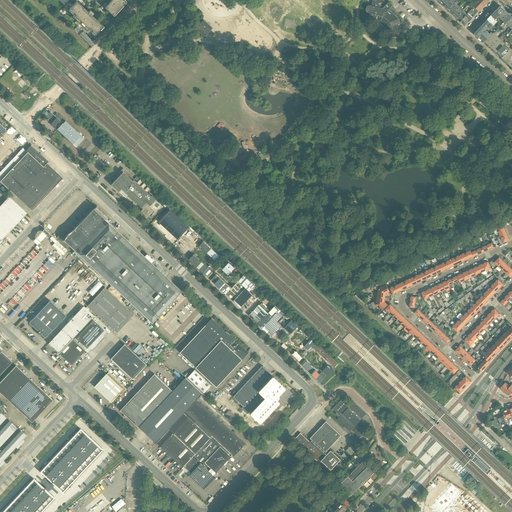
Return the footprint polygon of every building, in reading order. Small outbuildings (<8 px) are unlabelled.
[(116,0),(111,0),(111,1),(119,9),(122,6),(116,0)] [(395,29),(401,28),(399,24),(402,23),(401,19),(403,18),(391,7),(392,7),(392,6),(392,5),(392,4),(391,3),(390,3),(389,3),(388,3),(387,3),(387,4),(383,0),(382,0),(373,0),(372,6),(371,6),(370,6),(369,6),(368,6),(367,7),(366,8),(366,9),(366,10),(366,11),(367,11),(367,12),(368,12),(368,13),(369,13),(368,18),(376,20),(377,20),(378,21),(379,21),(380,21),(381,21),(382,22),(385,25),(386,28),(388,35),(393,33),(393,30),(395,30),(395,29)] [(448,0),(444,6),(448,10),(455,2),(452,0),(448,0)] [(483,6),(476,0),(475,0),(474,2),(475,3),(472,5),(470,3),(468,5),(472,9),(468,13),(471,15),(473,13),(475,15),(483,6)] [(69,9),(76,15),(83,7),(80,4),(77,2),(76,1),(73,4),(69,9)] [(111,1),(107,4),(116,12),(119,9),(111,1)] [(448,10),(452,14),(459,6),(455,2),(448,10)] [(116,12),(107,4),(105,3),(102,6),(113,16),(116,12)] [(452,14),(456,18),(463,10),(459,6),(452,14)] [(491,15),(495,19),(497,17),(504,10),(501,6),(499,6),(491,15)] [(88,29),(89,28),(96,20),(93,16),(91,15),(93,13),(90,10),(88,12),(87,11),(83,7),(76,15),(75,16),(88,29)] [(456,18),(460,21),(467,14),(463,10),(456,18)] [(504,10),(497,17),(500,21),(502,20),(508,13),(504,10)] [(63,15),(59,11),(57,14),(62,20),(65,17),(64,15),(63,15)] [(508,13),(502,20),(504,21),(500,26),(502,27),(511,17),(508,13)] [(467,14),(460,21),(465,26),(472,18),(467,14)] [(487,19),(493,25),(497,21),(495,19),(491,15),(487,19)] [(510,27),(511,25),(511,17),(502,27),(504,29),(508,25),(510,27)] [(493,34),(493,33),(497,29),(496,28),(495,27),(493,25),(487,19),(480,26),(485,31),(486,30),(489,33),(490,32),(492,32),(493,34)] [(96,20),(89,28),(96,34),(100,29),(103,26),(102,25),(99,23),(96,20)] [(204,21),(200,25),(208,32),(211,27),(204,21)] [(473,34),(478,38),(485,31),(480,26),(473,34)] [(393,33),(388,35),(389,37),(394,36),(396,38),(398,38),(399,37),(400,35),(399,33),(397,33),(396,32),(396,33),(395,30),(393,30),(393,33)] [(484,41),(485,42),(493,34),(492,32),(490,32),(489,33),(486,30),(485,31),(478,38),(483,43),(484,41)] [(79,35),(86,42),(90,38),(83,31),(79,35)] [(485,42),(490,47),(498,39),(494,35),(495,34),(493,33),(493,34),(485,42)] [(490,47),(496,52),(504,43),(503,42),(502,42),(498,39),(490,47)] [(496,52),(501,58),(509,49),(505,45),(506,45),(504,43),(496,52)] [(140,53),(141,47),(136,44),(131,46),(130,52),(135,55),(140,53)] [(501,58),(507,63),(511,57),(511,52),(509,49),(501,58)] [(51,124),(76,147),(84,138),(72,127),(66,121),(65,120),(64,119),(63,118),(62,118),(62,117),(61,117),(61,116),(60,116),(60,115),(59,115),(58,114),(56,117),(50,112),(45,118),(51,124)] [(264,151),(263,149),(258,155),(261,157),(273,141),(271,139),(266,145),(268,146),(264,151)] [(0,180),(0,181),(8,189),(32,211),(63,178),(47,163),(48,162),(42,155),(41,153),(40,154),(31,145),(26,151),(27,152),(0,180)] [(226,153),(240,167),(242,165),(235,158),(240,153),(235,148),(229,153),(228,151),(226,153)] [(253,152),(243,155),(240,157),(242,162),(255,157),(253,152)] [(118,177),(115,180),(111,184),(118,191),(119,190),(126,197),(128,195),(140,206),(138,208),(140,211),(147,218),(154,211),(149,206),(147,204),(149,205),(156,199),(152,195),(151,196),(133,180),(132,181),(130,179),(132,176),(123,168),(117,174),(118,175),(117,176),(118,177)] [(9,196),(0,205),(0,212),(6,218),(18,205),(9,196)] [(18,205),(6,218),(15,226),(27,213),(18,205)] [(108,222),(108,223),(111,219),(96,205),(93,208),(83,219),(98,233),(108,222)] [(160,223),(166,228),(172,234),(183,222),(177,216),(171,210),(167,215),(160,223)] [(6,218),(0,223),(0,236),(3,239),(15,226),(6,218)] [(63,240),(111,285),(131,264),(127,260),(123,257),(120,253),(116,250),(113,246),(109,243),(105,240),(102,236),(98,233),(83,219),(63,240)] [(108,222),(98,233),(102,236),(111,226),(108,223),(108,222)] [(189,227),(183,222),(172,234),(178,239),(189,227)] [(495,233),(495,234),(505,230),(502,224),(492,228),(493,230),(496,229),(497,232),(495,233)] [(115,229),(111,226),(102,236),(105,240),(115,229)] [(42,231),(44,233),(49,238),(51,236),(44,229),(42,231)] [(119,233),(115,229),(105,240),(109,243),(119,233)] [(498,240),(501,238),(507,235),(505,230),(495,234),(498,240)] [(122,236),(119,233),(109,243),(113,246),(122,236)] [(507,235),(501,238),(503,243),(510,240),(507,235)] [(126,239),(122,236),(113,246),(116,250),(126,239)] [(116,250),(120,253),(130,243),(126,239),(116,250)] [(54,243),(64,253),(67,250),(56,241),(54,243)] [(215,260),(219,256),(203,241),(202,242),(202,243),(200,245),(204,250),(209,255),(215,260)] [(488,241),(485,243),(488,250),(494,247),(492,242),(489,244),(488,241)] [(120,253),(123,257),(133,246),(130,243),(120,253)] [(480,245),(475,247),(478,254),(483,252),(481,247),(480,245)] [(123,257),(127,260),(137,250),(133,246),(123,257)] [(127,260),(131,264),(141,253),(137,250),(127,260)] [(470,250),(465,252),(468,259),(473,257),(471,252),(470,250)] [(459,255),(463,262),(468,259),(465,252),(461,254),(459,255)] [(141,253),(131,264),(111,285),(151,322),(181,291),(141,253)] [(211,274),(215,270),(209,265),(207,268),(202,263),(201,262),(196,257),(193,254),(189,259),(192,263),(198,268),(202,272),(208,277),(211,274)] [(455,257),(450,259),(453,266),(458,264),(455,257)] [(493,262),(497,266),(503,260),(499,257),(493,262)] [(497,266),(501,270),(507,264),(503,260),(497,266)] [(445,261),(440,264),(443,271),(449,268),(445,261)] [(488,261),(482,264),(486,271),(491,268),(488,261)] [(223,269),(229,275),(232,271),(231,271),(234,268),(229,263),(227,265),(224,263),(223,265),(224,268),(223,269)] [(440,264),(434,267),(437,274),(443,271),(440,264)] [(482,264),(478,266),(481,273),(482,272),(486,271),(482,264)] [(501,270),(505,274),(511,268),(507,264),(501,270)] [(481,273),(478,266),(473,268),(478,278),(476,275),(481,273)] [(434,267),(429,269),(432,276),(437,274),(434,267)] [(473,268),(467,271),(470,278),(474,276),(475,279),(478,278),(473,268)] [(429,269),(423,272),(427,279),(432,276),(429,269)] [(462,273),(465,280),(466,283),(468,282),(467,279),(470,278),(467,271),(462,273)] [(462,273),(457,276),(460,283),(465,280),(462,273)] [(216,274),(211,280),(241,308),(253,294),(250,291),(255,286),(243,275),(231,288),(216,274)] [(419,274),(414,276),(417,283),(422,281),(419,274)] [(414,276),(408,279),(412,286),(417,283),(414,276)] [(457,276),(452,278),(454,283),(456,281),(457,284),(460,283),(457,276)] [(498,279),(494,283),(499,288),(503,284),(498,279)] [(99,280),(88,291),(92,295),(103,284),(99,280)] [(404,281),(399,283),(402,290),(407,288),(404,281)] [(375,283),(372,284),(385,293),(389,291),(386,284),(381,287),(375,283)] [(399,283),(394,286),(397,293),(402,290),(399,283)] [(442,283),(436,286),(439,293),(443,291),(444,294),(447,293),(445,290),(442,283)] [(494,283),(490,287),(496,292),(499,288),(494,283)] [(378,291),(377,297),(385,298),(385,293),(372,284),(371,286),(378,291)] [(397,293),(394,286),(389,288),(392,295),(397,293)] [(436,286),(430,288),(434,295),(435,298),(437,297),(436,294),(439,293),(436,286)] [(104,287),(96,296),(87,305),(116,333),(134,315),(104,287)] [(490,287),(487,291),(492,296),(496,292),(490,287)] [(429,297),(426,290),(421,293),(424,300),(429,297)] [(487,291),(483,294),(489,300),(492,296),(487,291)] [(483,294),(479,299),(485,304),(489,300),(483,294)] [(368,304),(369,306),(384,302),(385,298),(377,297),(376,302),(372,303),(368,304)] [(508,302),(504,298),(500,302),(505,308),(507,306),(506,304),(508,302)] [(473,304),(470,308),(475,314),(481,308),(475,302),(475,303),(471,299),(469,300),(471,302),(473,304)] [(475,302),(481,308),(485,304),(479,299),(475,302)] [(29,323),(38,332),(38,333),(38,334),(39,334),(40,334),(41,334),(45,338),(66,315),(50,300),(29,323)] [(378,306),(382,310),(387,305),(384,302),(369,306),(370,309),(373,308),(378,306)] [(386,311),(388,313),(394,307),(390,303),(384,309),(386,311)] [(271,336),(281,326),(277,321),(284,314),(275,305),(268,313),(259,305),(249,316),(271,336)] [(83,306),(48,343),(59,353),(70,363),(71,365),(73,363),(85,351),(72,339),(93,316),(83,306)] [(388,313),(393,317),(398,311),(394,307),(388,313)] [(466,308),(464,309),(472,317),(475,314),(470,308),(468,310),(466,308)] [(494,308),(490,313),(496,318),(500,314),(494,308)] [(466,312),(463,316),(468,321),(472,317),(464,309),(466,312)] [(393,317),(397,321),(402,315),(398,311),(393,317)] [(490,313),(486,316),(492,322),(496,318),(490,313)] [(397,321),(401,324),(406,319),(402,315),(397,321)] [(463,316),(459,320),(464,325),(468,321),(463,316)] [(486,316),(483,320),(488,326),(492,322),(486,316)] [(180,353),(196,367),(228,333),(226,332),(226,333),(223,330),(220,327),(217,324),(214,320),(212,318),(180,353)] [(401,324),(405,328),(410,322),(406,319),(401,324)] [(76,338),(87,348),(104,330),(93,320),(76,338)] [(284,328),(290,334),(298,326),(291,320),(284,328)] [(459,320),(455,324),(461,329),(464,325),(459,320)] [(483,320),(479,324),(485,330),(488,326),(483,320)] [(405,328),(409,332),(414,326),(410,322),(405,328)] [(430,328),(434,332),(440,326),(436,322),(430,328)] [(507,331),(506,332),(511,337),(511,336),(511,327),(509,329),(505,325),(506,324),(505,323),(501,327),(504,330),(505,329),(507,331)] [(461,329),(455,324),(451,328),(457,333),(461,329)] [(479,324),(475,328),(481,334),(485,330),(479,324)] [(409,332),(412,335),(418,330),(414,326),(409,332)] [(434,332),(439,336),(444,330),(442,328),(440,326),(434,332)] [(475,328),(471,332),(477,338),(481,334),(475,328)] [(412,335),(416,339),(421,333),(418,330),(412,335)] [(471,332),(467,336),(473,342),(477,338),(471,332)] [(506,332),(502,336),(508,341),(511,337),(506,332)] [(228,333),(196,367),(217,387),(249,353),(245,350),(241,347),(238,344),(235,341),(232,338),(228,336),(229,335),(228,333)] [(353,348),(359,342),(350,333),(344,339),(353,348)] [(418,341),(421,343),(426,337),(421,333),(416,339),(414,341),(416,343),(418,341)] [(473,342),(467,336),(464,340),(469,346),(473,342)] [(502,336),(498,340),(504,345),(508,341),(502,336)] [(421,349),(423,350),(431,342),(426,337),(421,343),(424,346),(421,349)] [(303,348),(308,353),(313,347),(335,368),(339,364),(312,339),(303,348)] [(498,340),(494,344),(500,349),(504,345),(498,340)] [(427,349),(429,351),(435,346),(431,342),(423,350),(424,350),(425,351),(427,349)] [(125,344),(122,347),(119,350),(118,349),(115,351),(117,353),(111,359),(133,379),(147,365),(125,344)] [(494,344),(491,348),(496,353),(500,349),(494,344)] [(454,350),(458,354),(464,349),(460,345),(454,350)] [(429,351),(433,355),(439,349),(435,346),(429,351)] [(491,348),(487,352),(492,357),(496,353),(491,348)] [(433,355),(437,359),(443,353),(439,349),(433,355)] [(458,354),(462,358),(468,353),(464,349),(458,354)] [(1,351),(0,352),(0,374),(12,362),(1,351)] [(296,351),(293,354),(299,361),(303,357),(296,351)] [(483,356),(486,359),(489,361),(492,357),(487,352),(483,356)] [(437,359),(441,363),(447,357),(443,353),(437,359)] [(462,358),(467,362),(472,356),(468,353),(462,358)] [(472,356),(467,362),(470,366),(476,360),(472,356)] [(441,363),(445,366),(451,361),(447,357),(441,363)] [(319,374),(306,361),(302,365),(320,382),(332,369),(327,365),(319,374)] [(445,366),(449,370),(455,365),(451,361),(445,366)] [(15,365),(10,371),(47,405),(52,400),(15,365)] [(455,365),(449,370),(453,374),(459,368),(455,365)] [(292,393),(279,381),(274,377),(273,377),(273,375),(263,366),(262,366),(234,396),(234,398),(243,406),(242,408),(241,408),(247,414),(251,410),(257,403),(259,405),(251,413),(251,414),(255,417),(255,418),(255,419),(256,419),(257,419),(260,422),(262,422),(274,409),(276,410),(278,410),(292,395),(292,393)] [(195,370),(188,378),(204,393),(211,385),(195,370)] [(47,405),(10,371),(0,381),(0,392),(31,422),(47,405)] [(106,374),(103,378),(95,387),(104,395),(103,395),(112,403),(120,394),(121,395),(126,389),(109,372),(107,374),(106,374)] [(138,427),(139,427),(173,391),(155,374),(120,410),(138,427)] [(454,385),(460,379),(457,376),(451,382),(454,385)] [(466,376),(462,380),(467,385),(471,381),(466,376)] [(160,447),(182,468),(184,466),(191,473),(189,475),(194,479),(202,487),(204,489),(206,487),(212,481),(214,479),(216,477),(213,475),(215,472),(216,473),(232,455),(234,456),(245,444),(197,399),(202,393),(186,378),(139,427),(156,443),(158,441),(169,429),(173,433),(160,447)] [(462,380),(458,383),(464,389),(467,385),(462,380)] [(504,392),(506,390),(509,386),(505,382),(500,388),(504,392)] [(464,389),(458,383),(454,388),(460,393),(464,389)] [(223,389),(216,396),(219,399),(226,391),(223,389)] [(348,405),(349,405),(342,398),(333,408),(337,412),(335,414),(339,418),(337,420),(350,431),(352,429),(354,430),(353,431),(360,437),(365,432),(358,426),(356,425),(361,419),(360,419),(361,417),(362,418),(366,413),(354,402),(349,406),(348,405)] [(0,443),(9,452),(26,435),(18,427),(17,427),(2,413),(6,409),(0,403),(0,443)] [(502,411),(503,414),(505,419),(507,418),(508,418),(509,421),(511,421),(507,409),(502,411)] [(225,414),(234,422),(237,418),(229,410),(225,414)] [(505,419),(503,414),(497,417),(498,419),(489,422),(494,426),(496,425),(497,427),(498,427),(500,433),(508,430),(506,424),(500,426),(500,425),(507,423),(505,419)] [(326,421),(326,422),(318,430),(310,438),(312,440),(310,442),(300,433),(293,441),(312,459),(313,458),(319,463),(322,461),(331,470),(340,459),(331,450),(328,453),(327,451),(341,435),(326,421)] [(80,429),(75,433),(87,444),(91,439),(80,428),(80,429)] [(75,433),(71,438),(82,448),(87,444),(75,433)] [(405,444),(408,441),(401,433),(398,436),(405,444)] [(71,438),(67,443),(78,453),(82,448),(71,438)] [(91,439),(87,444),(98,454),(102,449),(94,441),(91,439)] [(0,443),(0,462),(9,452),(0,443)] [(67,443),(62,448),(73,458),(78,453),(67,443)] [(87,444),(82,448),(93,459),(98,454),(87,444)] [(346,450),(351,455),(357,449),(352,444),(346,450)] [(62,448),(58,452),(69,463),(73,458),(62,448)] [(82,448),(78,453),(89,464),(93,459),(82,448)] [(58,452),(53,457),(64,467),(69,463),(58,452)] [(78,453),(73,458),(84,468),(89,464),(78,453)] [(53,457),(49,462),(60,472),(64,467),(53,457)] [(73,458),(69,463),(80,473),(84,468),(73,458)] [(339,485),(350,496),(376,470),(366,459),(356,468),(348,476),(347,475),(343,478),(344,478),(345,479),(339,485)] [(49,462),(44,467),(55,477),(60,472),(49,462)] [(69,463),(64,467),(75,478),(80,473),(69,463)] [(40,471),(51,482),(55,477),(44,467),(40,471)] [(64,467),(60,472),(71,483),(75,478),(64,467)] [(60,472),(55,477),(67,487),(71,483),(60,472)] [(55,477),(51,482),(62,492),(67,487),(55,477)] [(33,478),(29,483),(39,493),(44,488),(33,478)] [(29,483),(24,488),(35,498),(39,493),(29,483)] [(436,501),(430,507),(435,511),(486,511),(464,490),(461,493),(451,483),(435,500),(436,501)] [(24,488),(20,493),(30,502),(35,498),(24,488)] [(44,488),(39,493),(49,502),(54,497),(45,489),(44,488)] [(20,493),(15,498),(26,507),(30,502),(20,493)] [(39,493),(35,498),(45,507),(49,502),(39,493)] [(15,498),(11,502),(21,511),(26,507),(15,498)] [(35,498),(30,502),(40,511),(45,507),(35,498)] [(340,499),(339,501),(341,502),(347,508),(348,506),(349,507),(350,505),(351,504),(344,498),(344,499),(342,501),(340,499)] [(125,504),(121,499),(112,507),(115,511),(125,504)] [(335,505),(337,506),(342,511),(343,511),(344,511),(345,511),(345,510),(347,508),(341,502),(339,501),(335,505)] [(11,502),(7,507),(11,511),(21,511),(11,502)] [(30,502),(26,507),(30,511),(40,511),(30,502)]
